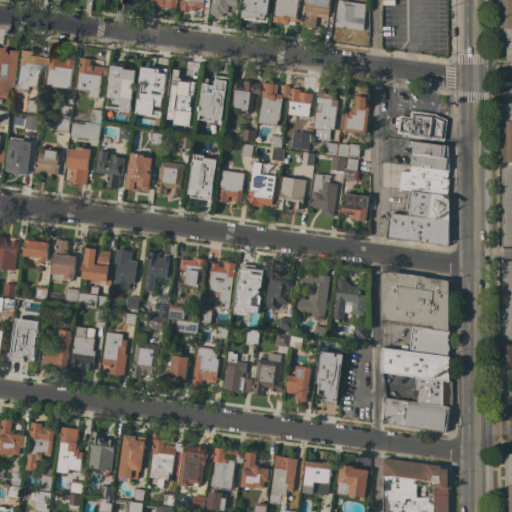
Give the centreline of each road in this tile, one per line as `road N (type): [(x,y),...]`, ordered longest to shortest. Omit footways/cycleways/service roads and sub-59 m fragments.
road 1 (secondary): [(473,511),(471,0)]
road 2 (residential): [(0,388),(473,449)]
road 3 (residential): [(471,265),(0,203)]
road 4 (residential): [(471,79),(76,28)]
